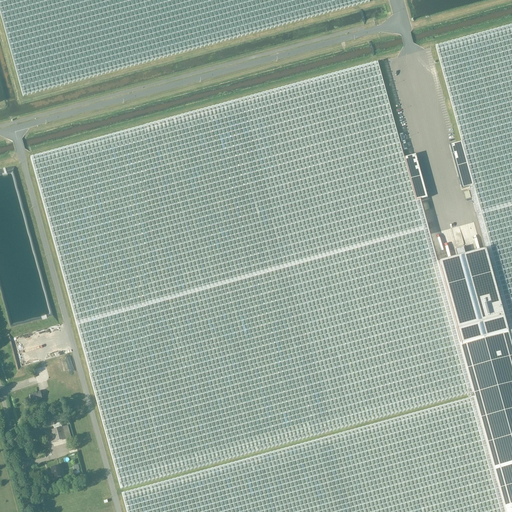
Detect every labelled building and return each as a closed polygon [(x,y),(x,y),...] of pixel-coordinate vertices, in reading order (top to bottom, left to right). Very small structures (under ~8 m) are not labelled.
[(0,0),(0,13),(23,96),(369,2),(368,0),(0,0)] [(511,25),(436,47),(462,142),(473,186),(469,187),(486,250),(511,342),(511,25)] [(238,101),(30,158),(121,489),(329,432),(472,393),(474,398),(330,437),(122,494),(127,511),(504,511),(438,263),(420,200),(415,202),(404,158),(378,63),(238,101)] [(462,142),(450,146),(462,189),(469,187),(473,186),(462,142)] [(416,155),(404,158),(415,202),(420,200),(428,198),(416,155)] [(458,258),(438,263),(504,511),(511,511),(511,342),(486,250),(466,256),(464,248),(456,250),(458,258)] [(32,366),(45,365),(44,356),(31,356),(32,366)] [(40,392),(29,395),(31,401),(42,399),(41,396),(44,395),(43,391),(40,392)] [(67,426),(44,432),(47,444),(53,442),(65,440),(70,438),(67,426)] [(58,466),(51,468),(53,479),(61,477),(58,466)]
